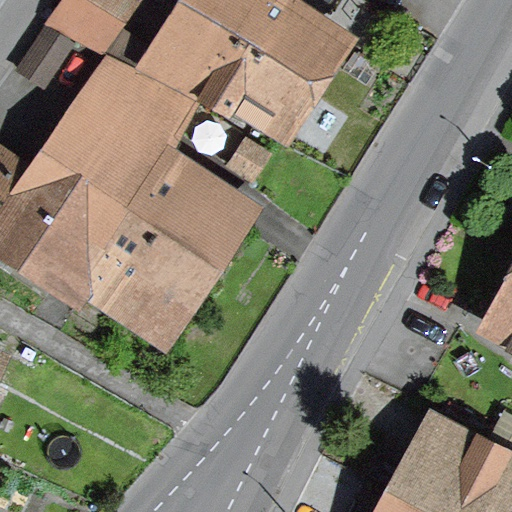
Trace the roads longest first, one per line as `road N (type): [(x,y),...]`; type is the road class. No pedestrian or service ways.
road 1 (unclassified): [(332,303),(511,2)]
road 2 (unclassified): [(157,511),(332,303)]
road 3 (unclassified): [(228,511),(332,303)]
